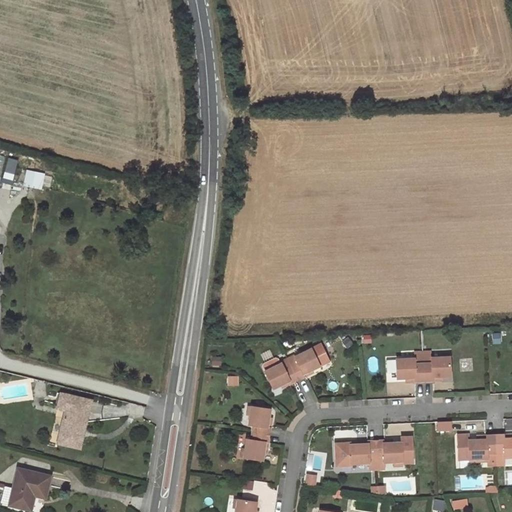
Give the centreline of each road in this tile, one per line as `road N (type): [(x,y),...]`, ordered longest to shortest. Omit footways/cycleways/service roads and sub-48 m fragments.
road 1 (residential): [(287,511),(306,421),(511,406)]
road 2 (secondary): [(178,408),(209,187)]
road 3 (secondary): [(196,0),(209,187)]
road 4 (residential): [(0,360),(178,408)]
